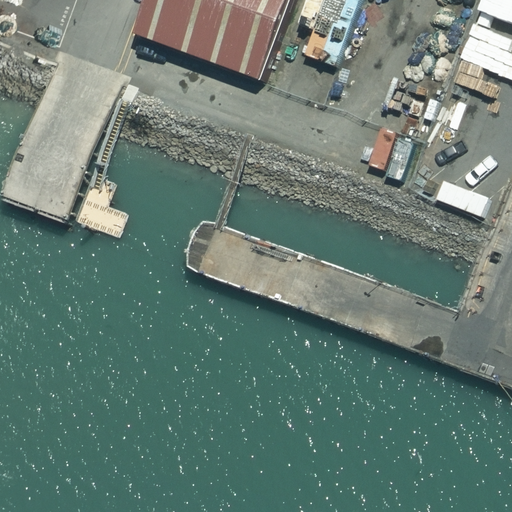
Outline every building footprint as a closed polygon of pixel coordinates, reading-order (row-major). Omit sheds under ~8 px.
[(309,0),(165,0),(150,42),(277,88),(309,0)] [(370,0),(338,0),(314,59),(342,71),(370,0)] [(511,0),(492,0),(477,42),(511,55),(511,0)] [(129,78),(64,57),(14,207),(79,229),(129,78)] [(499,202),(452,184),(444,205),(491,223),(499,202)]
